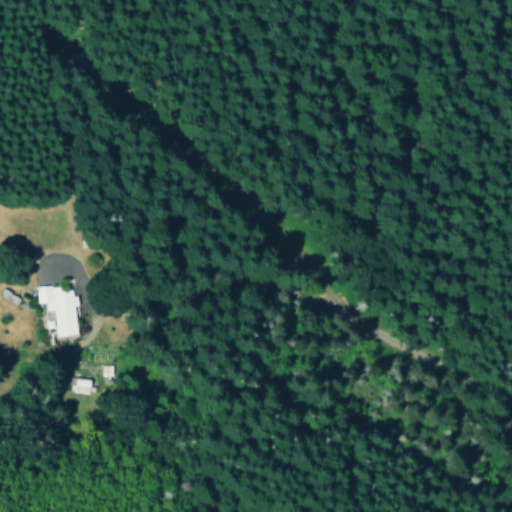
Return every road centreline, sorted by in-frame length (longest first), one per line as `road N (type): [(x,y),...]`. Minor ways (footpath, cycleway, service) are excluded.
road 1 (residential): [(511,421),(195,241),(106,211),(39,0)]
road 2 (residential): [(79,134),(176,0)]
